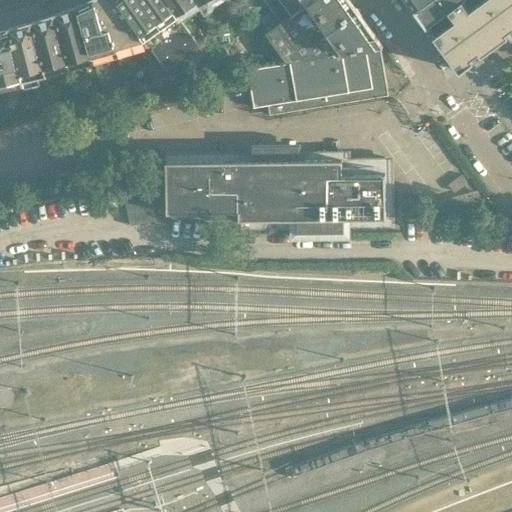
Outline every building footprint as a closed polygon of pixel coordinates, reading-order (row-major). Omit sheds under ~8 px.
[(103,30),(95,0),(88,0),(77,5),(93,62),(101,60),(118,55),(110,28),(103,30)] [(144,39),(117,0),(95,0),(103,30),(110,28),(118,55),(133,50),(149,45),(144,39)] [(197,41),(179,16),(177,13),(167,0),(117,0),(144,39),(149,45),(175,81),(220,72),(197,41)] [(167,0),(177,13),(189,5),(193,10),(200,6),(196,0),(167,0)] [(196,0),(200,6),(206,13),(212,8),(206,0),(196,0)] [(312,0),(263,0),(280,23),(307,4),(312,0)] [(312,44),(358,11),(350,0),(312,0),(307,4),(280,23),(277,25),(292,46),(305,36),(312,44)] [(408,0),(415,9),(427,26),(449,9),(461,0),(408,0)] [(511,0),(482,0),(469,9),(462,0),(461,0),(449,9),(456,19),(434,35),(460,71),(511,32),(511,0)] [(66,10),(55,14),(69,68),(93,62),(77,5),(66,10)] [(383,46),(358,11),(312,44),(305,36),(292,46),(277,25),(265,34),(284,61),(381,47),(383,46)] [(45,18),(35,21),(32,22),(46,75),(69,69),(69,68),(55,14),(45,18)] [(32,22),(9,29),(22,82),(46,76),(46,75),(32,22)] [(9,29),(0,31),(0,82),(12,80),(14,89),(23,86),(22,82),(9,29)] [(381,47),(284,61),(247,66),(253,108),(268,105),(269,115),(305,109),(379,97),(377,87),(387,86),(381,47)] [(165,213),(167,213),(239,212),(239,220),(297,219),(297,233),(343,233),(343,218),(394,218),(393,156),(350,157),(350,150),(300,150),(300,143),(252,144),(252,151),(165,152),(165,213)] [(147,168),(147,157),(126,157),(126,168),(147,168)] [(155,221),(150,197),(126,203),(131,226),(155,221)]
